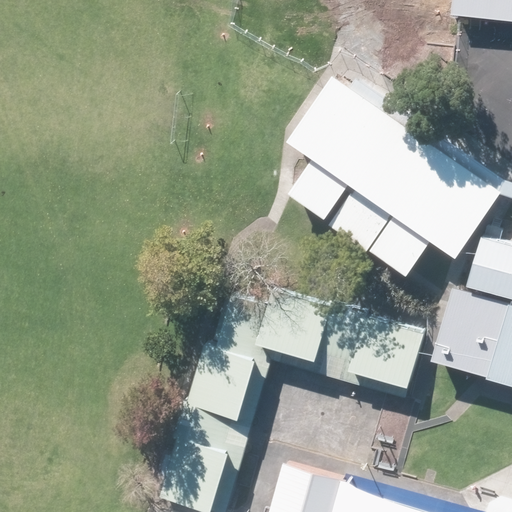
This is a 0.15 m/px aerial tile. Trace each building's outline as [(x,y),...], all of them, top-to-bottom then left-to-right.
[(163,27),(144,0),(36,0),(105,95),(229,174),(275,96),(163,27)] [(278,0),(272,52),(336,53),(342,7),(427,13),(428,0),(278,0)] [(511,15),(511,0),(457,0),(457,9),(511,15)] [(509,189),(340,70),(296,133),(318,151),(297,187),(333,213),(358,178),(363,180),(340,219),(373,241),(395,215),(397,217),(379,245),(414,269),(440,233),(465,250),(509,189)] [(439,352),(511,372),(511,237),(489,230),(477,280),(511,289),(511,294),(460,282),(439,352)] [(229,289),(172,499),(220,511),(239,511),(281,360),(407,393),(424,330),(277,291),(274,301),(229,289)] [(340,511),(351,471),(286,456),(272,511),(340,511)]
